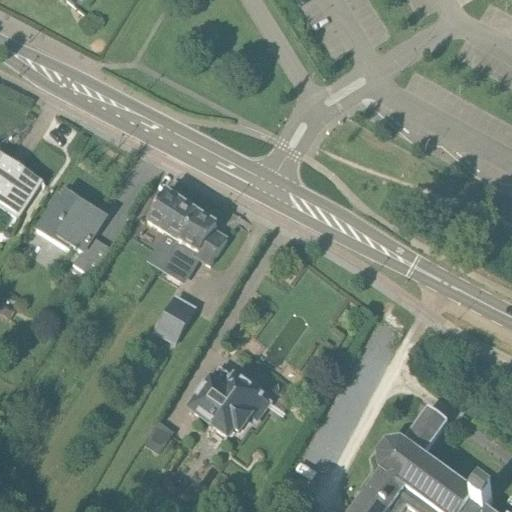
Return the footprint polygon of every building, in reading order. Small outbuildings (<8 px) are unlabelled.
[(0,163),(0,213),(16,225),(39,188),(42,190),(42,189),(0,160),(0,161),(1,162),(0,163)] [(198,217),(166,196),(147,226),(177,245),(159,273),(179,287),(195,261),(210,270),(227,243),(220,239),(218,242),(211,238),(217,229),(198,217)] [(72,269),(91,282),(110,253),(91,241),(100,227),(86,218),(88,215),(85,213),(83,216),(72,208),(74,206),(73,205),(51,238),(80,256),(72,269)] [(175,302),(155,338),(174,349),(195,313),(175,302)] [(242,388),(220,371),(190,413),(227,440),(234,431),(239,435),(249,420),(255,424),(268,406),(256,398),(258,392),(254,387),(248,384),(242,388)] [(486,511),(492,504),(479,494),(475,500),(426,464),(421,460),(446,426),(446,427),(447,425),(428,411),(403,447),(401,445),(386,447),(378,459),(380,473),(381,474),(353,511),(486,511)] [(163,454),(173,435),(159,427),(149,445),(163,454)]
